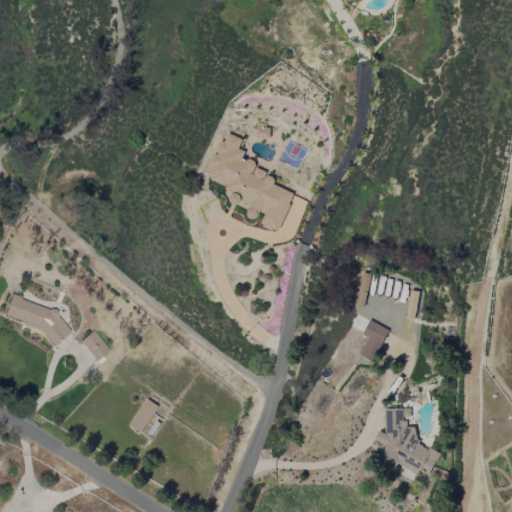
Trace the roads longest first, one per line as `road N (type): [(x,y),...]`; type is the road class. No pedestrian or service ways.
road 1 (residential): [(234,511),(276,396),(300,266),(366,120),(367,70)]
road 2 (residential): [(276,396),(124,278),(0,167)]
road 3 (track): [(511,170),(475,332),(459,511)]
road 4 (residential): [(0,413),(157,511)]
